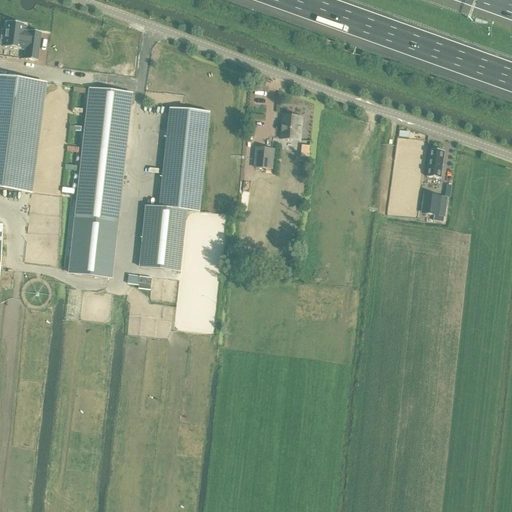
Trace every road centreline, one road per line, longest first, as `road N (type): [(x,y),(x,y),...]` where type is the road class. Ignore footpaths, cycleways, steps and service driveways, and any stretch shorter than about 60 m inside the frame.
road 1 (unclassified): [(511,159),(69,0)]
road 2 (motorway): [(295,0),(511,77)]
